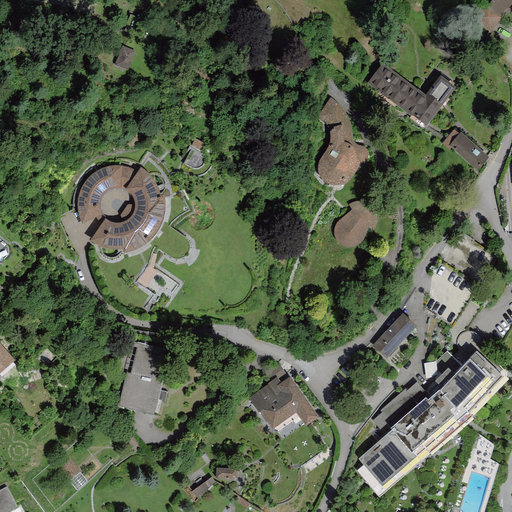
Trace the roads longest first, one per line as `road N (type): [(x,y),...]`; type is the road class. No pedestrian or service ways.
road 1 (primary): [(0,201),(161,0)]
road 2 (residential): [(319,511),(347,435),(314,368)]
